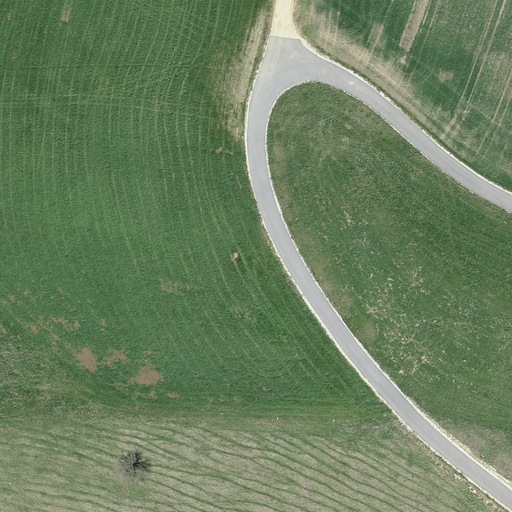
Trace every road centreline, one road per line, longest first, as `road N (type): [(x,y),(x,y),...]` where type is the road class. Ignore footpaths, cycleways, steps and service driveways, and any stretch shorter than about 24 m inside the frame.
road 1 (track): [(288,74),(259,104),(255,150),(266,205),(293,263),(413,419),(511,500)]
road 2 (track): [(511,202),(444,161),(356,85),(319,70),(288,74)]
